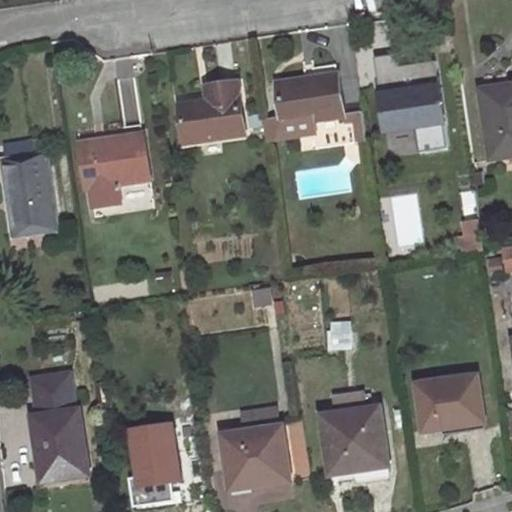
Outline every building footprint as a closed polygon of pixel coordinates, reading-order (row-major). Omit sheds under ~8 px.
[(343,115),(337,76),(308,80),(279,85),(284,119),(273,121),(276,140),(318,134),(316,122),(323,121),(325,137),(314,139),(316,149),(368,141),(364,111),(343,115)] [(482,91),(491,160),(511,156),(511,86),(506,87),(482,91)] [(186,144),(246,135),(239,87),(208,92),(209,103),(181,108),(186,144)] [(396,141),(448,133),(441,91),(423,94),(423,97),(390,102),(396,141)] [(264,122),(267,141),(276,140),(273,121),(264,122)] [(121,185),(152,180),(145,134),(126,137),(126,140),(82,146),(88,190),(93,189),(96,208),(122,204),(120,191),(122,191),(121,185)] [(11,161),(47,155),(45,140),(8,145),(11,161)] [(5,162),(10,201),(18,200),(22,235),(58,230),(47,155),(5,162)] [(10,201),(15,236),(22,235),(18,200),(10,201)] [(335,350),(353,349),(352,324),(334,324),(335,350)] [(39,450),(44,482),(90,475),(81,412),(77,412),(72,374),(34,379),(40,418),(35,419),(39,450)] [(463,433),(487,430),(479,377),(419,385),(426,432),(444,429),(445,436),(463,433)] [(225,435),(232,483),(253,480),(254,487),(292,482),(282,408),(244,413),(246,432),(225,435)] [(332,476),(365,471),(391,467),(383,408),(323,416),(332,476)] [(181,480),(173,425),(134,431),(138,462),(141,486),(181,480)] [(163,491),(189,488),(187,480),(181,480),(141,486),(138,462),(131,463),(136,495),(163,491)] [(391,467),(365,471),(367,482),(393,478),(391,467)] [(233,490),(254,487),(253,480),(232,483),(233,490)]
